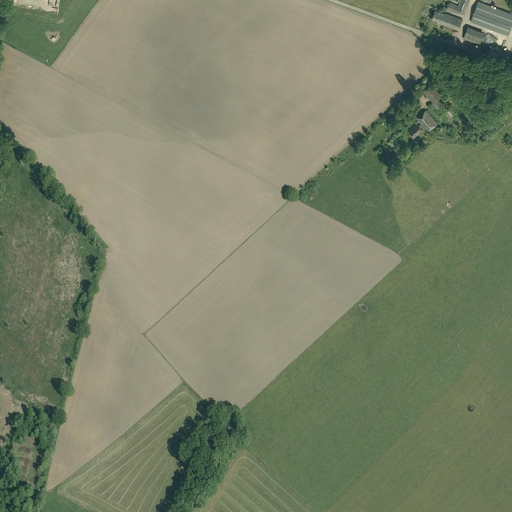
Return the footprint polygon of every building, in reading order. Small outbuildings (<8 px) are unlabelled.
[(449,2),(446,9),(459,14),(459,13),(464,15),(470,0),(460,0),(458,6),(449,2)] [(470,21),(508,35),(511,24),(511,13),(478,1),(470,21)] [(435,10),(432,19),(441,23),(441,24),(458,30),(462,19),(445,13),(444,14),(435,10)] [(463,38),(480,44),(484,34),(467,28),(463,38)] [(444,95),(434,83),(425,91),(435,103),(432,105),(441,115),(447,109),(439,99),(444,95)] [(416,119),(420,124),(418,126),(417,124),(408,132),(414,138),(422,130),(420,128),(422,126),(428,132),(437,124),(425,110),(416,119)] [(485,130),(481,124),(476,129),(479,134),(485,130)]
